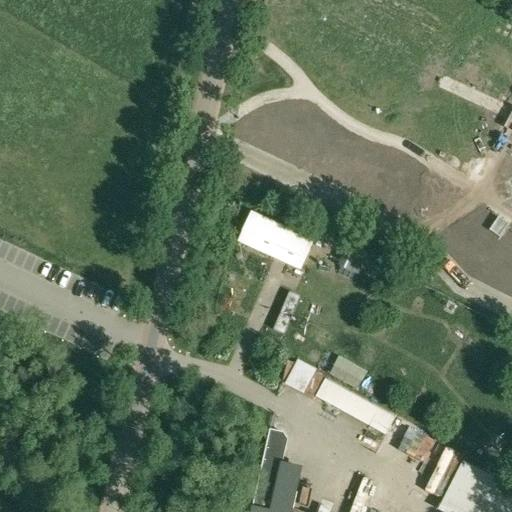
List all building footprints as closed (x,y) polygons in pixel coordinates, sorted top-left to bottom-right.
[(300,269),(312,242),(251,215),(239,241),(300,269)] [(489,231),(499,238),(508,225),(498,218),(489,231)] [(339,266),(357,275),(363,263),(344,254),(339,266)] [(337,283),(324,276),(312,291),(325,290),(337,283)] [(289,293),(279,316),(276,323),(273,330),(284,335),(300,298),(289,293)] [(325,380),(315,398),(385,436),(395,419),(325,380)] [(251,508),(250,511),(292,511),(297,492),(277,487),(282,465),(288,440),(283,433),(269,430),(253,502),(252,506),(252,508),(251,508)]
